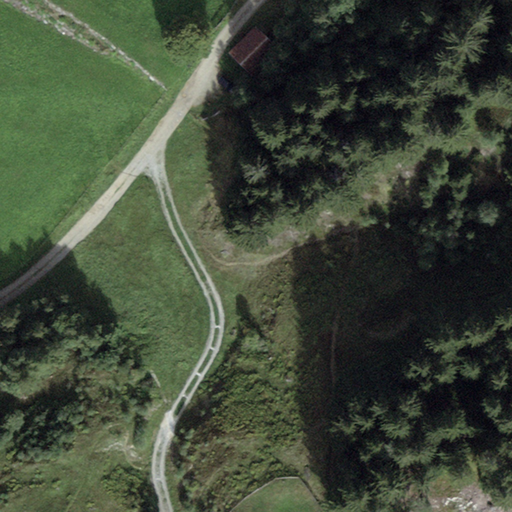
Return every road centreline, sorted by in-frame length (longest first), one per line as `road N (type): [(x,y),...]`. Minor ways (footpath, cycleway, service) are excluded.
road 1 (track): [(168,511),(160,454),(210,354),(217,316),(151,151)]
road 2 (track): [(0,298),(77,239),(151,151)]
road 3 (track): [(151,151),(222,43),(261,0)]
